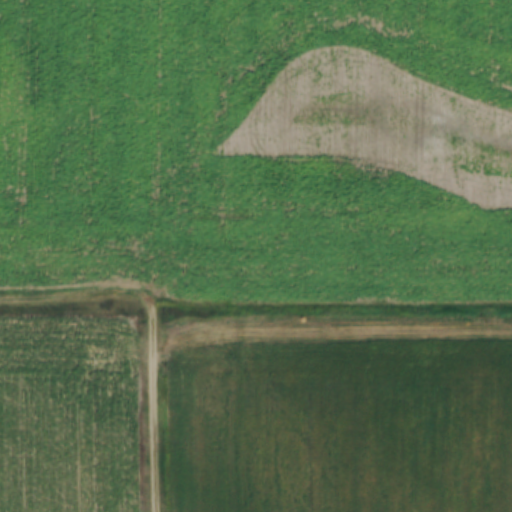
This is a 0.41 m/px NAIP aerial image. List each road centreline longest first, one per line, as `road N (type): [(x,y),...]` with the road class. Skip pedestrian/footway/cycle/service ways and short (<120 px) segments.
road 1 (track): [(0,299),(511,296)]
road 2 (track): [(151,298),(154,511)]
